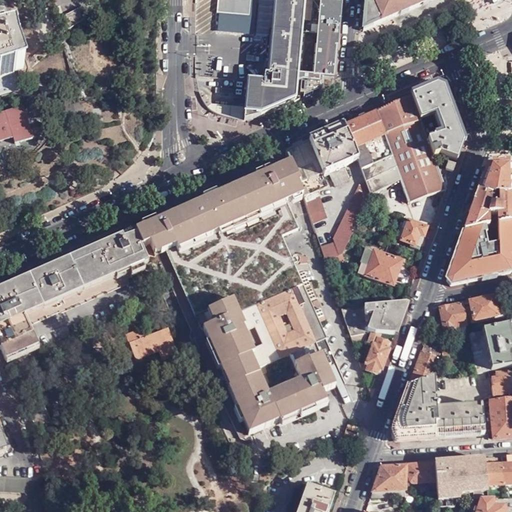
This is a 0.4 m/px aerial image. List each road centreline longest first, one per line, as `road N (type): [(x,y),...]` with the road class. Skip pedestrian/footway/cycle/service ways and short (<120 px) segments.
road 1 (residential): [(443,58),(478,153),(422,301)]
road 2 (primary): [(179,177),(0,256)]
road 3 (primary): [(355,99),(199,169)]
road 4 (residential): [(422,301),(369,450)]
road 5 (residential): [(511,445),(369,450)]
